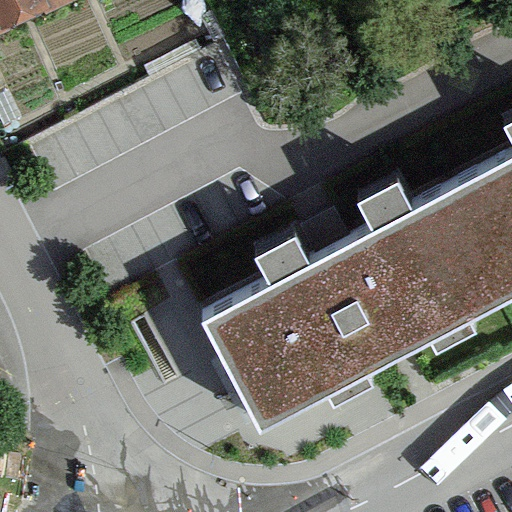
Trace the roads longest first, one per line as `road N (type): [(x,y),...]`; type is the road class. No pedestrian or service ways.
road 1 (residential): [(101,511),(73,383),(0,240)]
road 2 (residential): [(347,511),(511,424)]
